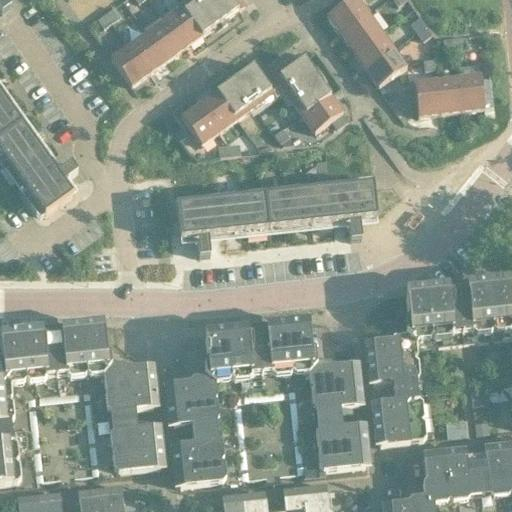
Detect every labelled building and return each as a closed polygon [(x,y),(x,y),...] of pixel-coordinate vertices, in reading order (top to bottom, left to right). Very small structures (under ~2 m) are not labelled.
[(147,2),(145,0),(131,0),(138,8),(147,2)] [(236,0),(198,0),(181,13),(201,41),(244,10),(236,0)] [(406,5),(403,0),(394,0),(391,2),(397,11),(406,5)] [(326,21),(339,39),(367,19),(354,1),(326,21)] [(114,12),(105,18),(112,27),(121,21),(114,12)] [(164,25),(184,54),(201,41),(181,13),(164,25)] [(103,33),(112,27),(105,18),(97,25),(103,33)] [(339,39),(352,57),(380,37),(367,19),(339,39)] [(410,29),(416,37),(425,31),(419,22),(410,29)] [(164,25),(146,38),(167,66),(184,54),(164,25)] [(431,40),(425,31),(416,37),(423,46),(431,40)] [(352,57),(365,74),(393,54),(380,37),(352,57)] [(129,51),(149,79),(167,66),(146,38),(129,51)] [(464,42),(453,43),(454,54),(465,53),(464,42)] [(443,55),(454,54),(453,43),(442,45),(443,55)] [(149,79),(129,51),(110,64),(131,92),(149,79)] [(406,73),(393,54),(365,74),(378,93),(406,73)] [(270,77),(301,120),(329,100),(298,57),(270,77)] [(424,76),(435,75),(433,64),(423,65),(424,76)] [(216,97),(236,125),(273,99),(252,71),(216,97)] [(480,81),(457,83),(461,118),(484,115),(480,81)] [(440,120),(461,118),(457,83),(436,86),(440,120)] [(440,120),(436,86),(413,88),(417,123),(440,120)] [(216,97),(199,110),(219,138),(236,125),(216,97)] [(342,119),(329,100),(301,120),(314,139),(330,127),(342,119)] [(0,160),(44,222),(72,202),(0,101),(0,160)] [(219,138),(199,110),(180,123),(200,151),(219,138)] [(492,111),(484,112),(485,124),(493,123),(492,111)] [(342,119),(330,127),(336,135),(348,126),(342,119)] [(182,133),(175,138),(179,144),(186,139),(182,133)] [(273,140),(280,149),(288,142),(282,134),(273,140)] [(296,141),(291,145),(294,149),(299,145),(296,141)] [(239,149),(228,151),(229,161),(240,160),(239,149)] [(219,163),(229,161),(228,151),(217,152),(219,163)] [(372,190),(263,202),(267,237),(376,225),(372,190)] [(267,237),(263,202),(175,211),(179,246),(267,237)] [(509,344),(511,337),(511,313),(511,312),(508,286),(465,291),(466,296),(448,298),(447,293),(404,298),(407,324),(404,328),(405,339),(405,340),(416,355),(429,353),(431,350),(434,353),(449,351),(453,347),(471,345),(475,348),(490,346),(492,343),(495,346),(509,344)] [(204,382),(215,391),(216,391),(306,381),(307,381),(316,370),(315,370),(314,358),(311,356),(311,355),(310,355),(307,329),(265,333),(265,340),(247,342),(246,335),(204,340),(206,366),(206,367),(203,370),(205,382),(204,382)] [(0,384),(10,393),(11,392),(23,391),(25,388),(28,391),(43,389),(47,385),(65,383),(69,386),(84,385),(86,382),(89,384),(101,383),(102,383),(111,372),(110,372),(109,360),(106,357),(105,357),(102,331),(60,335),(60,342),(42,344),(41,337),(0,341),(0,354),(1,367),(1,368),(1,369),(0,369),(0,384)] [(416,355),(405,340),(404,341),(393,342),(389,346),(363,349),(367,391),(391,389),(392,398),(393,407),(369,410),(374,453),(422,447),(425,443),(424,429),(420,426),(423,422),(422,408),(417,404),(415,386),(419,382),(417,367),(414,365),(417,362),(416,355)] [(316,371),(316,370),(307,381),(308,382),(318,475),(322,479),(370,473),(365,431),(342,433),(340,415),(364,413),(359,370),(333,372),(332,372),(331,372),(328,369),(317,371),(316,371)] [(111,372),(102,383),(102,384),(104,396),(107,398),(104,401),(106,416),(110,419),(112,438),(109,442),(110,456),(114,459),(111,462),(113,477),(117,480),(165,475),(160,432),(136,435),(134,417),(158,414),(154,371),(127,374),(126,373),(126,374),(123,371),(111,372)] [(215,391),(204,382),(204,383),(192,384),(189,387),(188,388),(162,391),(167,434),(191,431),(193,449),(169,452),(173,495),(221,490),(225,485),(215,392),(215,391)] [(10,393),(0,384),(0,492),(17,491),(20,487),(18,472),(15,470),(18,466),(16,452),(12,448),(10,430),(13,426),(12,411),(9,409),(11,406),(10,394),(10,393)] [(244,467),(295,461),(289,404),(268,406),(267,397),(257,399),(258,407),(238,409),(244,467)] [(39,468),(90,463),(84,405),(63,408),(62,399),(52,400),(53,409),(33,411),(39,468)] [(487,428),(475,429),(476,439),(488,438),(487,428)] [(423,502),(422,502),(434,511),(446,509),(448,506),(451,509),(466,507),(470,503),(488,501),(492,504),(507,503),(509,500),(511,502),(511,449),(483,453),(484,460),(465,462),(464,455),(422,459),(425,486),(424,487),(422,490),(423,502)] [(304,493),(305,511),(327,511),(325,491),(304,493)] [(121,511),(120,492),(98,495),(100,511),(121,511)] [(305,511),(304,493),(282,495),(283,511),(305,511)] [(100,511),(98,495),(77,497),(78,511),(100,511)] [(243,499),(243,511),(265,511),(264,497),(243,499)] [(60,511),(59,499),(38,501),(38,511),(60,511)] [(243,511),(243,499),(221,502),(222,511),(243,511)] [(38,511),(38,501),(16,503),(17,511),(38,511)] [(433,511),(434,511),(422,502),(422,503),(410,504),(407,507),(406,508),(380,511),(433,511)]
